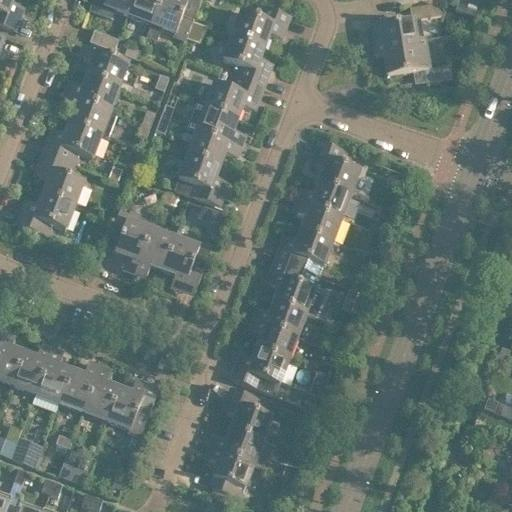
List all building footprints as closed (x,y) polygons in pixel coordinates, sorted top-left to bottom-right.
[(9,4),(10,0),(0,0),(0,28),(8,32),(17,7),(9,4)] [(91,0),(87,12),(88,13),(88,12),(110,20),(113,12),(127,17),(132,0),(91,0)] [(132,0),(127,17),(150,26),(159,0),(132,0)] [(159,0),(150,26),(145,39),(155,42),(160,29),(173,34),(172,38),(184,42),(199,0),(159,0)] [(368,29),(373,59),(381,57),(398,54),(397,45),(414,42),(414,41),(410,22),(439,17),(437,4),(407,10),(409,21),(368,29)] [(230,37),(262,49),(266,37),(275,40),(284,16),(257,6),(252,17),(239,12),(230,37)] [(113,52),(117,41),(92,32),(88,43),(113,52)] [(234,66),(230,78),(258,88),(266,64),(257,61),(262,49),(230,37),(221,61),(234,66)] [(381,57),(385,78),(418,72),(420,84),(449,79),(447,67),(427,71),(421,40),(414,41),(414,42),(397,45),(398,54),(381,57)] [(122,56),(132,61),(136,51),(125,48),(122,56)] [(85,77),(118,89),(127,64),(86,49),(81,61),(90,65),(85,77)] [(166,79),(157,76),(152,89),(161,92),(166,79)] [(68,97),(109,112),(118,89),(85,77),(81,89),(72,86),(68,97)] [(258,88),(230,78),(226,89),(212,84),(203,108),(235,121),(240,109),(249,112),(258,88)] [(167,95),(175,98),(180,85),(172,81),(167,95)] [(68,124),(100,136),(109,112),(68,97),(64,108),(72,112),(68,124)] [(194,132),(235,147),(239,136),(231,133),(235,121),(219,114),(203,109),(193,105),(184,129),(194,132)] [(158,118),(166,122),(171,109),(162,106),(158,118)] [(144,111),(139,124),(148,127),(153,114),(144,111)] [(158,118),(153,131),(161,135),(166,122),(158,118)] [(46,156),(74,167),(79,155),(91,160),(100,136),(68,124),(63,136),(55,132),(46,156)] [(148,127),(139,124),(134,137),(143,140),(148,127)] [(185,156),(218,168),(222,155),(231,159),(235,147),(194,132),(185,156)] [(350,155),(322,145),(313,169),(322,172),(317,184),(349,196),(358,172),(345,167),(350,155)] [(41,195),(74,207),(83,183),(70,178),(74,167),(46,156),(37,180),(46,183),(41,195)] [(172,192),(188,198),(213,207),(222,183),(213,180),(218,168),(185,156),(177,180),(172,192)] [(111,164),(107,176),(116,180),(120,168),(111,164)] [(304,193),(300,205),(340,220),(349,196),(317,184),(312,196),(304,193)] [(162,194),(159,203),(171,208),(175,199),(162,194)] [(19,228),(48,239),(52,228),(64,232),(74,207),(41,195),(36,208),(27,205),(19,228)] [(304,219),(299,231),(331,243),(340,220),(300,205),(296,216),(304,219)] [(107,239),(117,243),(113,254),(126,259),(123,267),(134,271),(149,230),(152,223),(138,217),(139,214),(128,210),(126,214),(122,213),(123,208),(119,207),(107,239)] [(213,214),(210,224),(218,227),(221,218),(222,217),(213,214)] [(371,231),(380,235),(384,222),(376,219),(371,231)] [(148,267),(161,272),(173,239),(149,230),(134,271),(145,276),(148,267)] [(286,240),(277,264),(318,279),(322,268),(331,243),(299,231),(294,243),(286,240)] [(375,248),(380,235),(371,231),(366,245),(375,248)] [(173,239),(161,272),(173,277),(170,285),(193,293),(204,265),(193,261),(198,248),(173,239)] [(272,303),(304,315),(314,319),(321,298),(312,295),(318,279),(277,264),(269,287),(277,291),(272,303)] [(355,293),(364,297),(368,286),(357,282),(353,292),(355,293)] [(349,311),(358,315),(364,297),(355,293),(349,311)] [(259,312),(255,323),(295,338),(304,315),(272,303),(267,315),(259,312)] [(259,337),(254,350),(287,362),(295,338),(255,323),(251,334),(259,337)] [(0,337),(0,381),(10,385),(22,354),(10,350),(13,341),(0,336),(0,337)] [(326,350),(335,354),(340,341),(331,337),(326,350)] [(501,350),(499,356),(506,358),(509,350),(502,348),(501,350)] [(22,354),(10,385),(34,394),(49,354),(38,350),(34,359),(22,354)] [(287,362),(254,350),(250,362),(242,359),(233,382),(273,398),(287,362)] [(330,367),(335,354),(326,350),(321,364),(330,367)] [(34,394),(57,403),(69,372),(55,367),(58,358),(49,354),(34,394)] [(57,403),(80,412),(95,372),(84,368),(81,376),(69,372),(57,403)] [(80,412),(104,421),(116,389),(104,385),(108,376),(95,372),(80,412)] [(311,382),(323,386),(326,377),(314,373),(311,382)] [(116,389),(104,421),(130,430),(129,433),(142,438),(158,395),(132,385),(129,394),(116,389)] [(233,418),(229,430),(260,442),(269,418),(257,413),(261,402),(233,392),(225,415),(233,418)] [(510,397),(504,394),(501,401),(507,403),(510,397)] [(215,439),(210,450),(251,465),(260,442),(229,430),(224,443),(215,439)] [(53,445),(66,450),(69,441),(56,436),(53,445)] [(0,438),(0,456),(8,459),(14,444),(2,440),(0,438)] [(14,444),(8,459),(32,468),(32,467),(36,456),(39,447),(16,438),(14,444)] [(223,496),(230,499),(238,501),(251,465),(210,450),(206,461),(215,464),(210,478),(214,480),(210,491),(218,494),(223,496)] [(78,458),(74,466),(83,470),(86,461),(78,458)] [(79,485),(84,472),(61,463),(55,477),(79,485)] [(284,463),(279,476),(284,478),(288,479),(288,480),(293,467),(284,463)] [(15,470),(11,481),(20,484),(24,473),(15,470)] [(109,486),(117,489),(120,481),(112,478),(109,486)] [(284,478),(277,497),(290,502),(296,483),(294,482),(288,480),(288,479),(284,478)] [(38,492),(46,496),(51,483),(42,480),(38,492)] [(51,483),(46,496),(55,499),(59,486),(51,483)] [(209,491),(205,502),(219,507),(223,496),(218,494),(210,491),(209,491)] [(0,511),(2,511),(5,507),(8,497),(0,493),(0,511)] [(78,507),(87,511),(91,498),(83,495),(78,507)] [(496,511),(500,502),(485,496),(480,508),(492,511),(496,511)] [(91,498),(87,511),(90,511),(95,511),(100,501),(91,498)] [(201,511),(225,511),(226,510),(219,507),(205,502),(201,511)]
